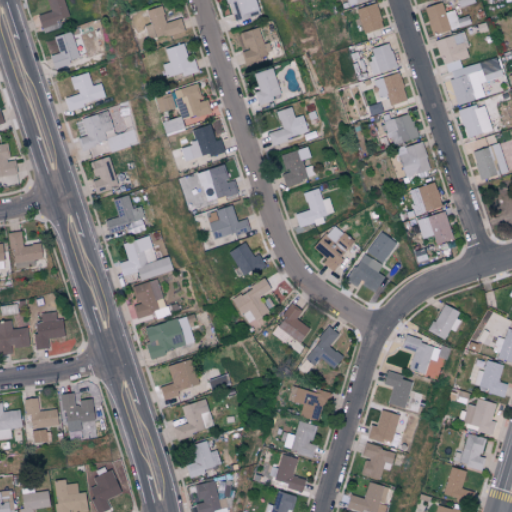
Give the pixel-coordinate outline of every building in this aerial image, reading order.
[(40,27),(68,18),(62,0),(46,0),(49,11),(36,15),(40,27)] [(254,0),(226,0),(232,20),(258,14),(254,0)] [(454,10),(445,13),(441,2),(423,7),(432,35),(459,27),(454,10)] [(354,9),(362,33),(381,27),(374,3),(354,9)] [(182,32),(180,19),(164,22),(161,6),(145,9),(148,24),(144,25),(147,39),(182,32)] [(238,33),(243,50),(240,51),(243,62),(271,54),(267,42),(262,44),(257,27),(238,33)] [(52,67),(83,58),(76,36),(71,38),(68,32),(53,36),(58,53),(49,56),(52,67)] [(455,104),(483,97),(479,82),(500,76),(496,58),(461,67),(458,59),(468,57),(462,33),(436,39),(447,80),(449,80),(455,104)] [(370,48),(373,58),(366,60),(371,75),(396,67),(388,43),(370,48)] [(196,71),(193,59),(187,60),(183,44),(165,48),(168,63),(162,64),(165,78),(196,71)] [(70,61),(72,71),(93,65),(91,55),(70,61)] [(253,72),(257,91),(254,92),(256,104),(272,101),(271,97),(278,95),(272,68),(253,72)] [(103,99),(100,83),(90,86),(87,72),(70,76),(74,95),(63,97),(66,108),(103,99)] [(404,101),(398,73),(373,79),(377,97),(386,95),(388,104),(404,101)] [(205,100),(201,101),(195,83),(171,91),(181,121),(209,111),(205,100)] [(483,104),(458,110),(464,137),(490,131),(483,104)] [(307,133),(301,115),(293,117),(290,107),(275,111),(280,129),(267,133),(270,144),(307,133)] [(85,136),(77,138),(79,149),(106,143),(104,132),(112,130),(108,111),(81,118),(85,136)] [(383,119),(388,144),(416,139),(411,114),(383,119)] [(160,123),(165,135),(183,129),(179,116),(160,123)] [(183,162),(222,151),(219,139),(214,141),(209,124),(190,130),(194,143),(179,147),(183,162)] [(429,171),(420,141),(395,149),(404,178),(429,171)] [(480,180),(507,170),(496,142),(470,152),(480,180)] [(0,144),(0,176),(15,175),(14,160),(8,161),(6,143),(0,144)] [(301,160),(309,158),(306,147),(279,154),(284,172),(279,173),(283,185),(312,178),(311,171),(304,173),(301,160)] [(93,179),(90,180),(94,193),(116,186),(107,156),(88,162),(93,179)] [(196,173),(206,203),(236,193),(232,180),(227,182),(221,165),(196,173)] [(411,188),(415,205),(412,206),(414,214),(440,207),(434,182),(411,188)] [(332,213),(329,197),(320,199),(318,189),(303,192),(307,211),(294,214),(297,227),(323,222),(321,215),(332,213)] [(111,200),(117,216),(103,221),(108,234),(125,227),(128,235),(149,228),(140,205),(131,209),(126,194),(111,200)] [(211,240),(248,230),(245,219),(235,221),(231,205),(214,210),(217,220),(207,223),(211,240)] [(421,238),(432,235),(435,244),(452,239),(444,211),(415,220),(421,238)] [(352,241),(332,224),(312,248),(326,259),(322,263),(332,271),(342,259),(339,257),(352,241)] [(41,259),(39,244),(21,245),(20,231),(9,232),(12,269),(34,267),(33,260),(41,259)] [(122,243),(127,260),(118,263),(121,276),(136,271),(138,280),(172,270),(168,256),(155,260),(148,236),(122,243)] [(257,254),(253,257),(243,242),(227,252),(244,278),(264,265),(257,254)] [(376,272),(381,263),(360,253),(346,281),(356,286),(358,282),(375,290),(383,276),(376,272)] [(131,286),(137,304),(131,306),(135,317),(164,308),(156,279),(131,286)] [(267,312),(259,296),(269,290),(263,279),(231,297),(245,324),(267,312)] [(308,328),(295,319),(301,310),(290,303),(270,333),(284,343),(289,336),(298,342),(308,328)] [(462,313),(441,304),(428,332),(444,339),(449,329),(453,331),(462,313)] [(35,349),(47,348),(46,338),(62,336),(61,319),(55,320),(54,312),(39,313),(40,321),(32,322),(35,349)] [(192,343),(184,316),(143,328),(147,342),(144,343),(148,356),(192,343)] [(26,327),(10,328),(10,320),(0,320),(0,353),(10,353),(10,347),(27,346),(26,327)] [(332,368),(341,356),(328,346),(337,334),(327,326),(303,358),(313,365),(318,358),(332,368)] [(496,336),(490,354),(511,361),(511,330),(505,328),(502,339),(496,336)] [(424,374),(428,359),(435,361),(439,347),(404,336),(400,347),(413,351),(408,369),(424,374)] [(166,366),(171,383),(158,387),(162,400),(177,395),(175,391),(197,384),(189,359),(166,366)] [(505,384),(497,382),(501,364),(484,360),(481,370),(476,369),(472,384),(486,388),(485,393),(502,397),(505,384)] [(401,374),(385,371),(382,384),(390,386),(386,404),(404,408),(410,381),(400,379),(401,374)] [(319,422),(326,392),(316,389),(315,393),(295,387),(291,402),(301,404),(298,416),(319,422)] [(93,420),(91,399),(74,400),(74,393),(61,394),(64,431),(80,430),(79,421),(93,420)] [(24,399),(28,429),(57,425),(54,409),(38,411),(36,397),(24,399)] [(494,403),(475,398),(473,406),(463,403),(459,421),(476,425),(474,432),(491,435),(494,421),(490,421),(494,403)] [(212,429),(205,399),(181,404),(185,424),(172,427),(174,437),(212,429)] [(0,402),(0,438),(11,438),(10,428),(20,427),(19,410),(1,411),(1,403),(0,402)] [(369,424),(366,437),(390,443),(397,415),(379,410),(375,426),(369,424)] [(68,439),(95,438),(94,421),(81,422),(82,429),(68,430),(68,439)] [(285,433),(282,449),(311,455),(313,445),(310,444),(314,425),(296,421),(293,435),(285,433)] [(31,442),(45,442),(44,429),(31,429),(31,442)] [(484,439),(466,433),(457,464),(480,471),(484,458),(479,456),(484,439)] [(189,444),(193,463),(184,464),(186,475),(220,468),(216,450),(208,452),(206,441),(189,444)] [(379,479),(381,469),(389,470),(393,450),(363,445),(361,457),(363,458),(359,475),(379,479)] [(296,459),(280,454),(277,468),(270,466),(267,477),(285,482),(284,488),(300,493),(303,479),(291,476),(296,459)] [(473,492),(460,488),(465,471),(449,467),(441,494),(469,503),(473,492)] [(105,499),(119,493),(109,470),(92,477),(95,485),(87,489),(96,511),(99,511),(109,508),(105,499)] [(52,481),(54,511),(86,511),(84,492),(76,493),(75,483),(65,484),(64,479),(52,481)] [(218,511),(222,511),(214,480),(193,485),(197,502),(194,502),(196,511),(218,511)] [(387,487),(367,482),(363,498),(349,495),(345,506),(366,511),(385,511),(387,506),(382,505),(387,487)] [(47,491),(33,492),(32,487),(19,488),(22,508),(18,508),(18,511),(32,511),(32,509),(49,507),(47,491)] [(0,511),(11,511),(9,490),(0,490),(0,511)] [(290,511),(295,496),(274,491),(269,511),(271,511),(290,511)]
